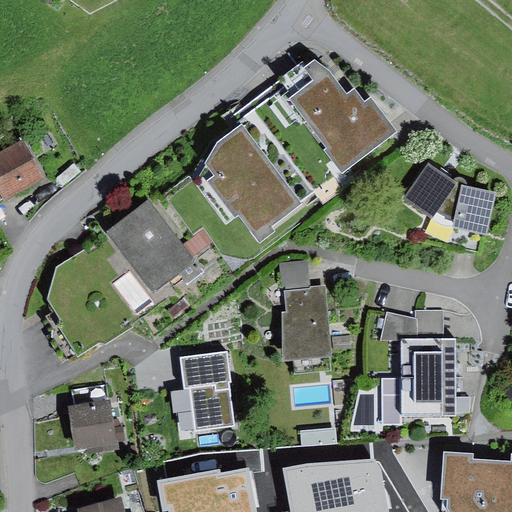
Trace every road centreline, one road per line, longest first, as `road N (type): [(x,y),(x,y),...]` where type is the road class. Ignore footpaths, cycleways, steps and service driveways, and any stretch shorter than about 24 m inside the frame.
road 1 (residential): [(14,352),(31,241),(306,12)]
road 2 (residential): [(306,12),(511,167)]
road 3 (residential): [(21,511),(14,352)]
